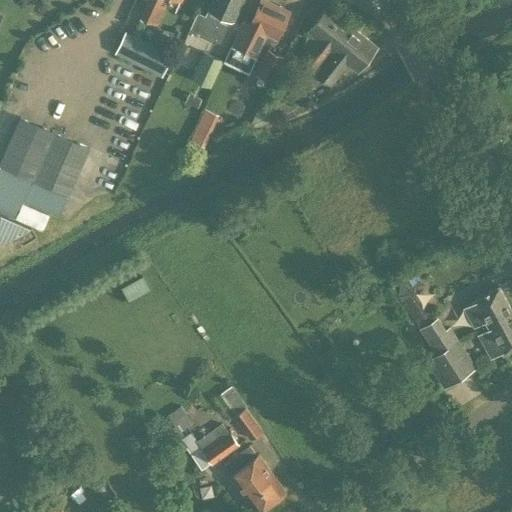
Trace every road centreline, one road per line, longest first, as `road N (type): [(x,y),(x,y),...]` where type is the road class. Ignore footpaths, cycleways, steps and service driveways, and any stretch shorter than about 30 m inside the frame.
road 1 (secondary): [(511,200),(406,0)]
road 2 (unclassified): [(331,511),(509,396)]
